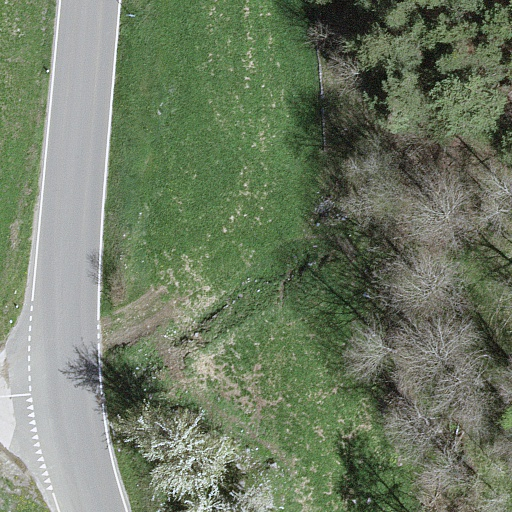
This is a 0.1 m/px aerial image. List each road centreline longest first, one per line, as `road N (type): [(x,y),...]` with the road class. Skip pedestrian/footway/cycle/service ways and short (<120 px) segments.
road 1 (tertiary): [(89,0),(67,273),(68,386)]
road 2 (tertiary): [(68,386),(92,511)]
